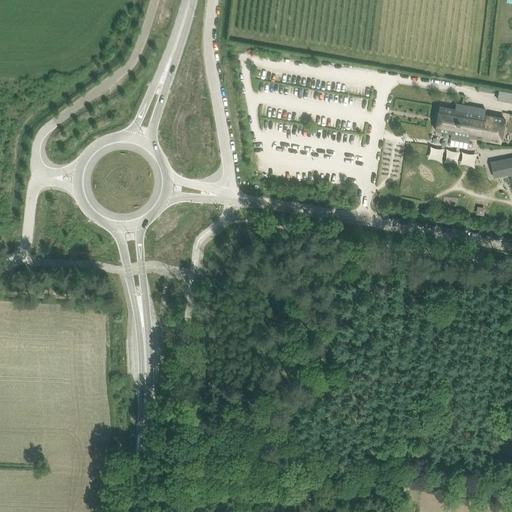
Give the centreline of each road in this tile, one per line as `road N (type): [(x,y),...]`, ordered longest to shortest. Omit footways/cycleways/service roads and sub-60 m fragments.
road 1 (track): [(511,243),(227,196)]
road 2 (track): [(401,479),(171,462)]
road 3 (secondary): [(134,511),(146,387),(141,313)]
road 4 (unclassified): [(227,196),(208,44),(212,0)]
road 5 (track): [(399,511),(401,479),(511,497)]
